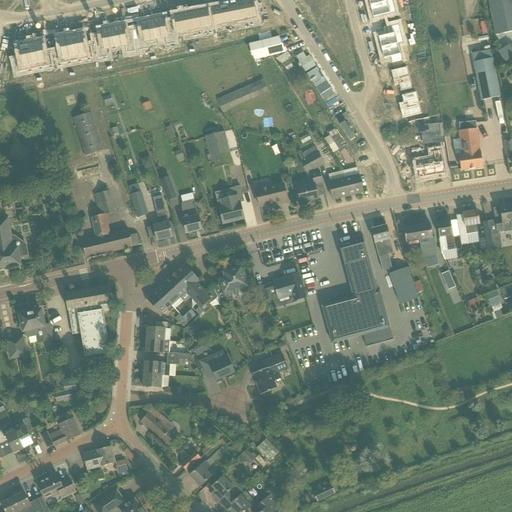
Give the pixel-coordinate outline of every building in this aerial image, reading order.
[(392,0),(369,6),(372,19),(395,13),(392,0)] [(511,0),(488,0),(496,35),(511,31),(511,0)] [(253,1),(244,3),(248,21),(256,19),(256,15),(260,15),(259,6),(254,7),(253,1)] [(248,21),(244,3),(236,4),(239,22),(248,21)] [(228,6),(231,24),(239,22),(236,4),(228,6)] [(223,25),(231,24),(228,6),(220,7),(223,25)] [(223,25),(220,7),(211,9),(214,27),(223,25)] [(199,11),(202,30),(211,28),(208,10),(199,11)] [(191,13),(194,31),(202,30),(199,11),(191,13)] [(186,33),(194,31),(191,13),(182,15),(186,33)] [(186,33),(182,15),(174,16),(177,35),(186,33)] [(164,19),(152,21),(156,41),(165,39),(166,47),(176,45),(172,24),(165,25),(164,19)] [(147,43),(156,41),(152,21),(140,23),(141,30),(134,31),(138,52),(148,50),(147,43)] [(376,36),(379,48),(403,42),(398,24),(390,27),(392,32),(376,36)] [(123,26),(112,29),(116,49),(124,47),(126,55),(136,53),(132,31),(125,33),(123,26)] [(107,51),(116,49),(112,29),(100,31),(101,38),(94,39),(98,60),(108,58),(107,51)] [(269,33),(258,36),(259,42),(271,39),(269,33)] [(70,37),(74,58),(85,56),(86,61),(93,59),(91,47),(84,48),(82,35),(70,37)] [(74,58),(70,37),(58,39),(61,53),(55,54),(57,66),(64,65),(63,61),(74,58)] [(41,42),(30,45),(34,67),(45,64),(46,69),(53,67),(50,55),(44,56),(41,42)] [(403,43),(403,42),(379,48),(382,60),(390,58),(392,64),(402,61),(401,56),(402,56),(399,44),(403,43)] [(511,44),(500,50),(505,62),(511,58),(511,44)] [(23,69),(34,67),(30,45),(18,47),(20,61),(14,62),(17,74),(24,73),(23,69)] [(472,53),(474,62),(473,62),(481,101),(501,96),(493,58),(491,50),(472,53)] [(407,67),(391,71),(394,86),(399,85),(400,92),(412,89),(407,67)] [(263,79),(217,99),(222,111),(268,90),(263,79)] [(313,93),(305,95),(308,105),(316,103),(313,93)] [(403,103),(398,104),(402,118),(418,115),(413,93),(401,96),(403,103)] [(105,105),(113,102),(110,95),(103,98),(105,105)] [(104,150),(91,112),(73,118),(85,156),(104,150)] [(459,154),(462,171),(470,170),(474,169),(481,168),(482,168),(477,129),(459,132),(460,140),(453,140),(455,155),(459,154)] [(206,137),(213,168),(232,163),(225,132),(206,137)] [(337,133),(337,134),(331,138),(330,136),(323,139),(332,154),(338,150),(340,152),(346,148),(337,133)] [(511,139),(503,141),(506,157),(511,155),(511,139)] [(306,157),(300,161),(307,174),(313,170),(314,171),(325,165),(317,150),(316,151),(314,147),(310,149),(309,146),(303,149),(305,152),(304,152),(306,156),(306,157)] [(174,152),(176,158),(183,155),(181,149),(174,152)] [(425,178),(445,175),(441,151),(432,152),(433,160),(417,163),(419,178),(425,177),(425,178)] [(348,155),(339,159),(343,167),(351,164),(348,155)] [(149,156),(141,159),(145,168),(152,166),(149,156)] [(342,188),(344,197),(362,192),(362,193),(363,193),(359,176),(358,176),(356,168),(344,171),(345,179),(347,178),(349,186),(342,188)] [(316,188),(323,186),(319,171),(311,173),(314,184),(297,188),(300,203),(305,202),(306,203),(311,202),(311,201),(318,199),(316,188)] [(333,199),(344,197),(342,188),(349,186),(347,178),(345,179),(344,171),(328,175),(330,183),(329,183),(333,200),(334,199),(333,199)] [(176,198),(169,177),(160,180),(168,201),(176,198)] [(268,207),(288,202),(284,184),(270,188),(269,186),(255,189),(259,207),(268,205),(268,207)] [(236,188),(236,187),(233,188),(234,196),(220,200),(222,206),(218,207),(223,225),(224,225),(223,225),(244,220),(245,220),(241,202),(244,202),(243,197),(240,187),(236,188)] [(94,194),(97,205),(112,201),(110,190),(94,194)] [(141,192),(130,195),(137,218),(149,215),(141,192)] [(186,234),(202,230),(198,216),(194,201),(182,203),(184,211),(182,211),(184,219),(183,220),(186,234)] [(511,229),(511,205),(500,207),(502,218),(495,220),(497,233),(511,230),(511,229)] [(153,226),(154,227),(148,228),(150,238),(156,237),(157,241),(172,237),(166,211),(157,213),(160,225),(153,226)] [(479,223),(477,211),(463,213),(465,227),(467,235),(478,233),(480,251),(486,250),(493,249),(491,233),(491,230),(489,230),(488,221),(479,223)] [(133,247),(132,247),(132,246),(139,245),(136,234),(130,236),(129,231),(111,235),(106,214),(99,216),(91,218),(96,238),(82,242),(86,258),(133,247)] [(0,268),(20,265),(19,257),(27,256),(25,246),(13,247),(12,238),(9,218),(0,219),(0,268)] [(437,223),(440,240),(441,251),(441,252),(455,250),(455,251),(462,250),(460,236),(453,237),(451,221),(437,223)] [(432,238),(430,224),(417,227),(419,241),(419,240),(422,257),(438,255),(435,238),(432,238)] [(393,248),(386,225),(371,230),(375,243),(376,243),(378,252),(393,248)] [(419,241),(417,227),(404,229),(405,233),(398,235),(404,254),(410,254),(409,253),(408,246),(408,242),(419,241)] [(364,243),(340,250),(353,297),(353,298),(322,306),(332,344),(363,335),(366,347),(393,340),(379,290),(378,291),(364,243)] [(222,293),(231,291),(242,288),(245,299),(252,297),(244,267),(242,268),(241,268),(241,266),(241,264),(240,262),(239,261),(237,260),(235,260),(233,261),(232,263),(231,265),(231,266),(232,268),(233,270),(223,273),(225,278),(221,279),(222,285),(220,285),(222,293)] [(199,307),(201,309),(211,299),(196,283),(199,280),(185,265),(175,274),(189,289),(186,292),(186,293),(199,307)] [(407,268),(393,273),(390,274),(389,274),(400,305),(418,299),(407,268)] [(448,272),(442,275),(448,289),(455,287),(448,272)] [(165,282),(180,298),(186,293),(186,292),(189,289),(175,274),(165,282)] [(292,294),(294,301),(305,298),(297,274),(284,278),(285,279),(257,287),(262,302),(273,299),(292,294)] [(480,283),(484,282),(486,281),(483,274),(481,275),(477,276),(480,283)] [(165,282),(157,290),(172,306),(178,300),(180,298),(165,282)] [(511,296),(511,286),(501,291),(504,299),(511,296)] [(66,294),(65,294),(65,295),(65,296),(68,309),(67,309),(68,310),(73,335),(81,334),(85,357),(110,353),(104,315),(112,314),(110,303),(111,303),(112,303),(112,302),(110,288),(110,287),(109,287),(95,289),(94,289),(94,290),(81,292),(80,292),(66,294)] [(161,316),(172,306),(157,290),(152,294),(146,300),(147,300),(161,316)] [(490,306),(501,301),(497,291),(486,296),(490,306)] [(470,308),(480,304),(477,298),(467,302),(470,308)] [(203,312),(201,309),(199,307),(195,311),(199,316),(203,312)] [(53,340),(50,325),(44,326),(41,311),(38,309),(33,310),(33,313),(20,315),(23,331),(24,331),(25,335),(29,338),(36,336),(38,332),(42,331),(44,342),(53,340)] [(500,310),(495,312),(497,319),(503,317),(500,310)] [(196,315),(192,311),(187,315),(191,319),(196,315)] [(175,319),(179,323),(184,319),(180,315),(175,319)] [(188,323),(184,319),(179,323),(183,327),(188,323)] [(146,340),(164,341),(165,329),(167,329),(168,323),(156,322),(155,328),(147,328),(146,340)] [(452,335),(449,327),(445,328),(444,331),(446,338),(452,335)] [(22,336),(14,338),(18,356),(26,355),(22,336)] [(11,358),(18,356),(14,338),(7,339),(11,358)] [(168,354),(167,359),(183,359),(193,360),(190,354),(169,353),(170,341),(164,341),(146,340),(145,352),(168,354)] [(202,354),(199,348),(194,351),(197,357),(202,354)] [(261,396),(277,388),(274,381),(280,379),(275,366),(284,361),(281,354),(263,362),(266,369),(252,375),(261,396)] [(216,381),(235,373),(228,357),(214,363),(211,356),(200,362),(203,369),(209,366),(216,381)] [(167,359),(167,364),(144,362),(144,374),(162,376),(169,376),(170,364),(183,365),(183,359),(167,359)] [(161,388),(162,376),(144,374),(143,387),(161,388)] [(73,400),(71,391),(63,393),(64,400),(65,402),(73,400)] [(166,421),(152,409),(141,422),(168,445),(176,436),(163,425),(166,421)] [(41,435),(45,442),(47,448),(54,445),(54,447),(81,435),(70,412),(61,416),(64,423),(59,425),(62,432),(61,433),(59,431),(49,435),(47,432),(41,435)] [(27,418),(18,422),(18,420),(11,423),(24,448),(33,443),(27,431),(33,429),(27,418)] [(6,428),(0,431),(0,443),(0,444),(7,441),(13,453),(24,448),(11,423),(5,426),(6,428)] [(257,448),(270,462),(280,452),(267,438),(257,448)] [(209,459),(219,450),(223,455),(226,451),(218,443),(205,455),(209,459)] [(356,445),(353,444),(350,445),(349,448),(350,451),(353,452),(356,451),(357,448),(356,445)] [(87,471),(115,463),(111,447),(97,450),(83,454),(87,471)] [(245,451),(241,455),(249,464),(255,459),(246,450),(245,451)] [(186,471),(201,458),(195,452),(181,465),(186,471)] [(259,456),(257,457),(255,459),(264,468),(267,464),(259,456)] [(115,463),(119,477),(128,475),(124,460),(115,463)] [(205,461),(190,476),(200,486),(199,486),(200,487),(211,477),(206,471),(210,467),(205,461)] [(296,485),(311,472),(303,463),(289,477),(296,485)] [(212,494),(222,505),(241,489),(237,485),(238,483),(228,472),(212,487),(215,491),(212,494)] [(75,492),(69,479),(60,483),(56,475),(37,484),(45,499),(58,493),(61,499),(75,492)] [(317,502),(335,494),(335,492),(340,490),(337,483),(331,485),(331,484),(313,493),(317,502)] [(244,492),(241,489),(222,505),(228,511),(245,511),(251,507),(248,504),(253,499),(245,491),(244,492)] [(143,511),(135,499),(124,506),(122,504),(125,502),(117,491),(93,506),(97,511),(109,511),(118,507),(121,511),(143,511)] [(30,503),(24,492),(13,498),(19,511),(37,511),(39,511),(38,511),(50,511),(43,497),(30,503)] [(81,493),(74,496),(79,506),(85,503),(81,493)] [(5,511),(18,511),(19,511),(13,498),(1,503),(5,511)] [(263,511),(261,511),(272,511),(276,507),(267,498),(258,506),(263,511)]
